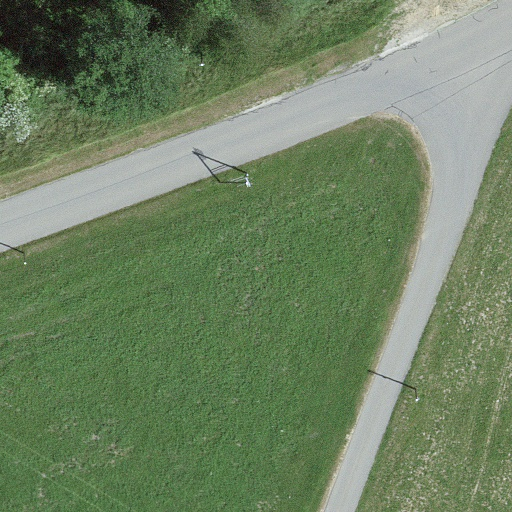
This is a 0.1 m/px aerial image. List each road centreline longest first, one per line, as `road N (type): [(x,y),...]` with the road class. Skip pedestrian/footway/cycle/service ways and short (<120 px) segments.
road 1 (unclassified): [(0,221),(464,53)]
road 2 (unclassified): [(464,53),(446,214),(336,511)]
